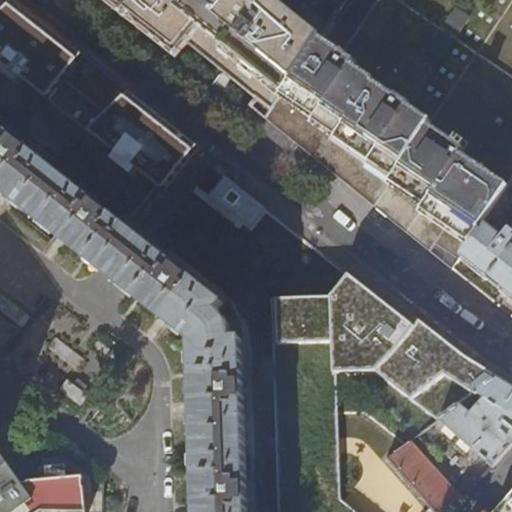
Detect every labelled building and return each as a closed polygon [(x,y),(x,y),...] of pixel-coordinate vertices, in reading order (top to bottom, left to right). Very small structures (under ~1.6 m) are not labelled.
[(182,0),(179,4),(173,0),(99,0),(108,7),(137,29),(150,38),(176,59),(188,46),(226,75),(256,99),(250,107),(266,120),(321,38),(321,37),(323,35),(278,0),(182,0)] [(511,0),(381,0),(346,55),(321,37),(321,38),(266,120),(285,135),(346,184),(410,235),(431,252),(438,243),(461,261),(462,258),(484,226),(511,184),(511,0)] [(9,8),(0,16),(0,61),(48,100),(79,62),(9,8)] [(126,99),(92,132),(165,187),(193,153),(126,99)] [(125,223),(0,121),(0,191),(40,223),(92,265),(125,223)] [(113,281),(129,293),(161,252),(146,240),(125,223),(92,265),(113,281)] [(511,247),(484,226),(462,258),(511,297),(511,247)] [(247,511),(242,340),(232,341),(232,337),(232,333),(231,329),(228,322),(225,317),(222,314),(219,311),(225,305),(161,252),(129,293),(163,320),(192,342),(194,392),(196,481),(197,511),(247,511)] [(333,298),(271,300),(276,347),(281,511),(435,511),(431,508),(428,511),(356,511),(341,499),(338,374),(379,374),(413,403),(445,382),(475,395),(495,381),(499,378),(477,365),(422,322),(418,327),(352,275),(333,298)] [(29,319),(2,298),(0,299),(0,309),(22,328),(29,319)] [(83,362),(56,340),(49,349),(76,370),(83,362)] [(120,358),(100,341),(92,351),(112,368),(120,358)] [(440,421),(494,469),(511,447),(511,386),(499,378),(495,381),(475,395),(477,398),(479,397),(485,401),(471,416),(459,407),(440,421)] [(62,389),(82,406),(89,396),(69,380),(62,389)] [(431,508),(435,511),(455,511),(464,502),(410,444),(387,460),(431,508)] [(0,456),(0,511),(85,511),(83,479),(21,485),(0,456)] [(511,511),(511,496),(497,511),(511,511)]
